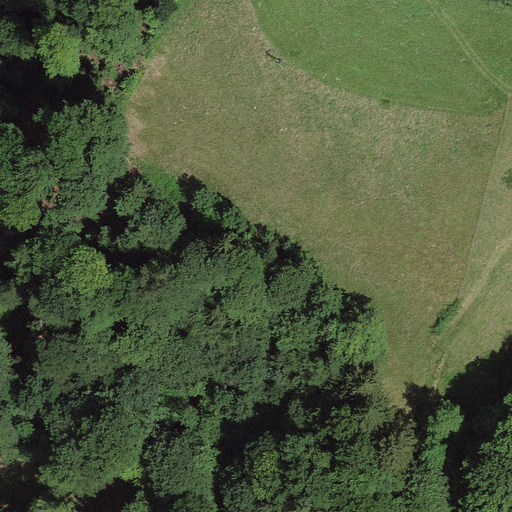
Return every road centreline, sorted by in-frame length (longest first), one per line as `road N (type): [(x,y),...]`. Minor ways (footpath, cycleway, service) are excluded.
road 1 (track): [(511,255),(448,333),(433,365),(391,489),(404,511)]
road 2 (track): [(0,480),(184,491),(250,511)]
road 3 (track): [(426,0),(499,85),(511,89)]
